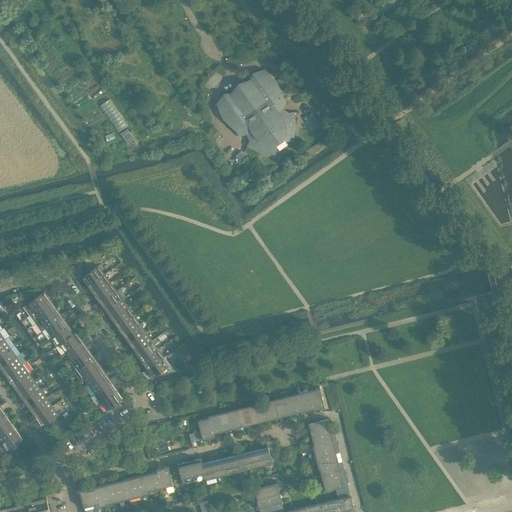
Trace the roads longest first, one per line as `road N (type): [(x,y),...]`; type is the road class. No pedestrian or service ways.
road 1 (residential): [(62,469),(147,402),(57,276),(0,289)]
road 2 (track): [(269,0),(370,136)]
